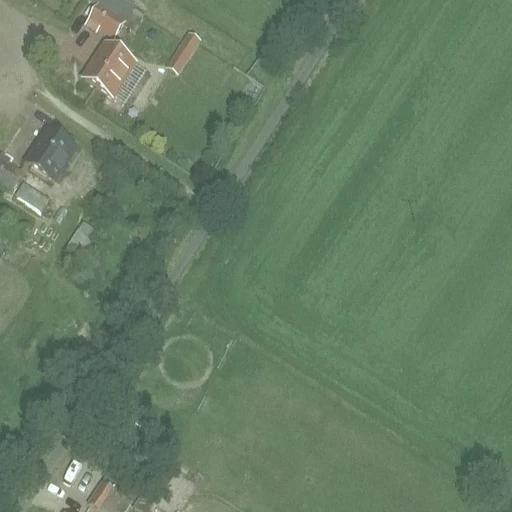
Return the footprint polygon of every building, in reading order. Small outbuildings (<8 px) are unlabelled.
[(100,4),(85,24),(112,43),(127,23),(100,4)] [(187,34),(165,70),(178,79),(200,43),(187,34)] [(103,46),(81,81),(113,101),(135,65),(103,46)] [(116,99),(125,105),(144,79),(135,72),(116,99)] [(45,131),(23,163),(53,184),(75,152),(45,131)] [(0,158),(0,190),(6,194),(21,173),(0,158)] [(24,186),(15,199),(41,216),(49,204),(24,186)] [(83,225),(69,248),(82,256),(96,232),(83,225)] [(132,511),(134,510),(101,489),(87,511),(88,511),(132,511)]
